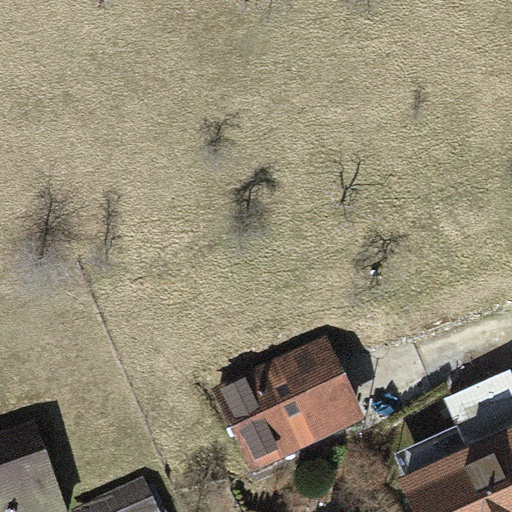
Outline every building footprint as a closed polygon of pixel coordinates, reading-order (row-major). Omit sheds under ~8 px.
[(345,346),(233,397),(279,485),(389,431),(345,346)] [(511,414),(488,427),(500,451),(511,473),(511,414)] [(69,511),(38,420),(0,432),(0,511),(69,511)] [(511,511),(511,473),(500,451),(421,486),(434,511),(511,511)] [(161,511),(145,477),(77,508),(78,511),(161,511)]
